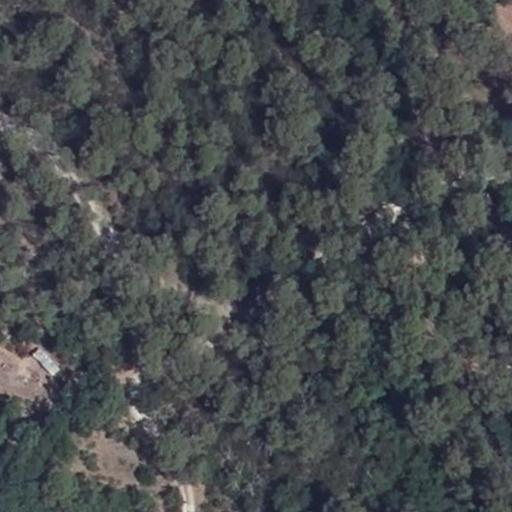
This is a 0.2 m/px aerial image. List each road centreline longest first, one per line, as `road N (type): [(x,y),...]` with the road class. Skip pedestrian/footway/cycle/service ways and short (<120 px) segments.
road 1 (track): [(0,123),(48,142),(136,273),(234,312),(388,200),(511,161)]
road 2 (track): [(192,295),(193,511)]
